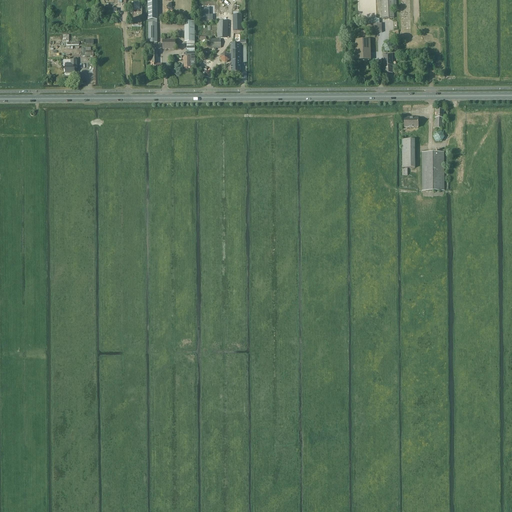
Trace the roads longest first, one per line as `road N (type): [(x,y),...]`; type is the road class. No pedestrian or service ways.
road 1 (primary): [(0,99),(511,95)]
road 2 (unclassified): [(0,91),(511,88)]
